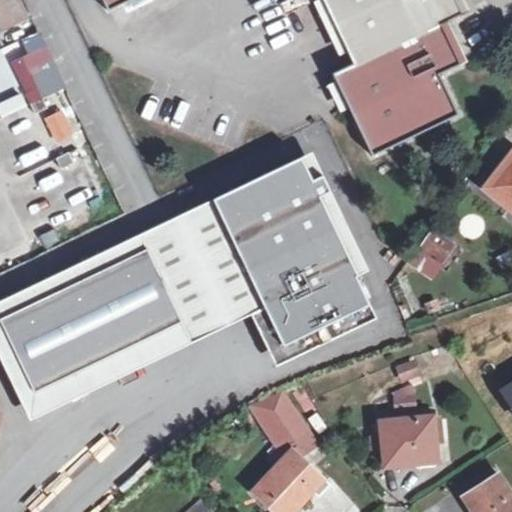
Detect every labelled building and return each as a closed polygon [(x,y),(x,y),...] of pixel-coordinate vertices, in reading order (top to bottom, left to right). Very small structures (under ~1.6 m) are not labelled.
[(103,0),(109,11),(131,0),(322,0),(353,63),(332,74),(371,156),(457,115),(439,74),(460,65),(441,24),(462,14),(455,0),(103,0)] [(48,108),(38,88),(26,93),(36,113),(48,108)] [(56,143),(72,135),(61,109),(44,117),(56,143)] [(69,153),(57,158),(62,168),(74,163),(69,153)] [(511,207),(511,153),(486,189),(511,207)] [(259,295),(284,346),(370,304),(320,196),(331,191),(323,175),(313,180),(302,157),(214,199),(220,213),(259,295)] [(259,295),(220,213),(148,248),(183,322),(186,329),(259,295)] [(438,256),(444,260),(453,247),(433,233),(420,252),(434,262),(438,256)] [(183,322),(148,248),(0,318),(0,319),(35,392),(183,322)] [(392,365),(396,376),(411,371),(406,359),(392,365)] [(511,381),(496,391),(511,415),(511,381)] [(413,387),(390,391),(393,409),(416,405),(413,387)] [(288,409),(279,395),(251,414),(260,427),(288,409)] [(269,460),(277,468),(251,495),(269,511),(293,511),(311,494),(316,499),(323,492),(327,488),(321,483),(298,460),(313,444),(288,409),(260,427),(277,451),(269,460)] [(380,419),(382,462),(395,462),(430,460),(428,416),(380,419)] [(466,511),(511,511),(511,506),(492,478),(459,501),(466,511)] [(209,511),(195,492),(174,511),(209,511)]
